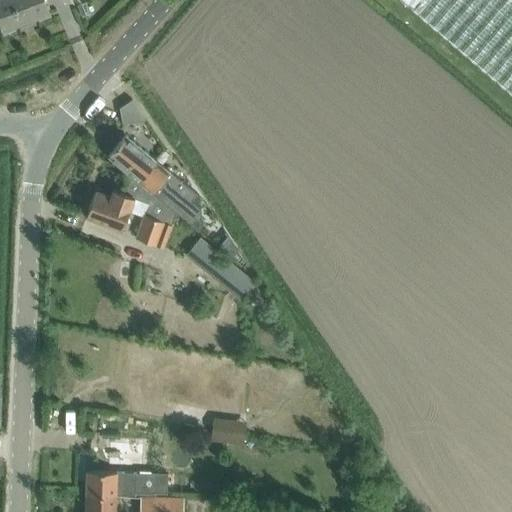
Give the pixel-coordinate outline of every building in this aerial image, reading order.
[(0,0),(0,18),(4,30),(48,13),(43,0),(0,0)] [(511,0),(401,0),(511,94),(511,0)] [(119,107),(122,121),(142,119),(144,118),(131,99),(119,107)] [(125,134),(107,156),(131,175),(139,182),(152,192),(176,212),(189,222),(201,207),(192,199),(197,192),(125,134)] [(95,190),(85,216),(122,230),(129,210),(139,182),(131,175),(124,192),(113,188),(110,196),(95,190)] [(144,216),(136,236),(163,246),(176,212),(152,192),(144,216)] [(202,237),(189,252),(244,298),(257,282),(202,237)] [(86,492),(115,493),(152,495),(152,491),(167,492),(168,471),(152,471),(152,472),(137,472),(138,455),(116,454),(116,471),(87,469),(86,492)] [(114,511),(115,493),(86,492),(85,511),(114,511)] [(141,495),(139,511),(183,511),(184,497),(141,495)]
